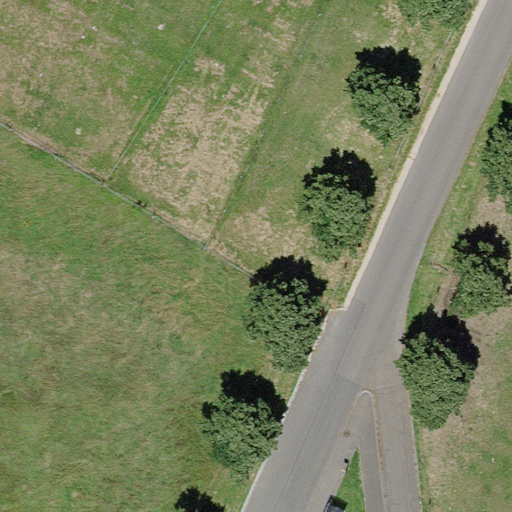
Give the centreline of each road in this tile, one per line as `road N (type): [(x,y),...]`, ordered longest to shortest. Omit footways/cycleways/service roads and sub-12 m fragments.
road 1 (unclassified): [(367,323),(511,18)]
road 2 (unclassified): [(281,511),(367,323)]
road 3 (unclassified): [(367,323),(400,511)]
